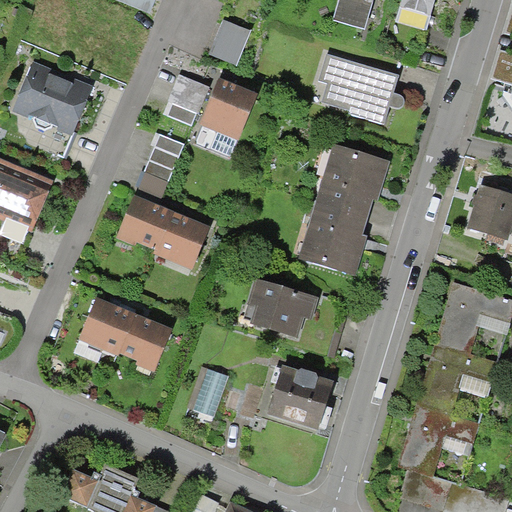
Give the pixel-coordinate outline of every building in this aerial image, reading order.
[(374,0),(342,0),(337,18),(366,27),(374,0)] [(438,0),(406,0),(401,19),(400,21),(429,30),(430,28),(438,0)] [(406,96),(405,96),(405,95),(398,93),(404,75),(330,53),(322,79),(336,83),(331,99),(356,106),(353,113),(389,124),(394,107),(401,109),(401,108),(402,109),(407,107),(407,106),(409,101),(406,96)] [(62,157),(74,131),(70,129),(87,88),(35,66),(18,108),(34,114),(23,140),(58,155),(62,157)] [(192,126),(209,87),(185,77),(168,116),(192,126)] [(258,96),(222,81),(203,124),(239,139),(258,96)] [(186,144),(161,134),(139,187),(163,198),(186,144)] [(390,164),(328,145),(321,168),(333,172),(323,203),(368,217),(378,185),(383,187),(390,164)] [(0,235),(21,244),(29,227),(46,184),(0,164),(0,235)] [(511,230),(511,191),(490,185),(477,229),(510,239),(511,230)] [(120,234),(158,250),(173,214),(135,199),(120,234)] [(302,232),(295,255),(357,273),(363,251),(359,249),(368,217),(323,203),(313,235),(302,232)] [(158,250),(195,265),(210,230),(173,214),(158,250)] [(511,298),(455,281),(437,343),(472,354),(485,313),(511,321),(511,318),(511,298)] [(259,283),(248,322),(298,337),(310,298),(259,283)] [(82,338),(120,354),(134,318),(97,303),(82,338)] [(120,354),(157,369),(172,334),(134,318),(120,354)] [(437,343),(417,405),(453,416),(466,375),(492,383),(499,362),(472,354),(437,343)] [(209,371),(194,413),(215,420),(230,379),(209,371)] [(335,412),(328,410),(335,387),(285,372),(272,415),(322,430),(329,433),(335,412)] [(417,405),(399,467),(409,470),(435,478),(447,437),(474,445),(480,424),(453,416),(417,405)] [(161,511),(159,511),(140,502),(143,496),(136,493),(140,482),(105,467),(101,477),(95,475),(92,481),(73,473),(60,500),(86,511),(161,511)] [(406,480),(400,498),(447,511),(507,511),(511,501),(461,486),(435,478),(409,470),(406,480)]
